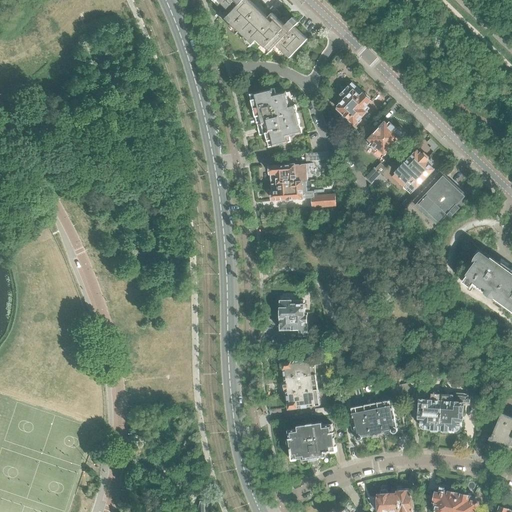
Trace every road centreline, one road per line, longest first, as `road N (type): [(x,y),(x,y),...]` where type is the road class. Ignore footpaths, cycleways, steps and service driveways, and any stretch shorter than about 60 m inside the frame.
road 1 (secondary): [(260,511),(230,399),(223,227),(206,124),(165,0)]
road 2 (residential): [(107,511),(120,412),(109,334),(71,240),(0,120)]
road 3 (residential): [(511,193),(309,0)]
road 4 (residential): [(511,478),(455,462),(404,461),(349,473),(260,511)]
